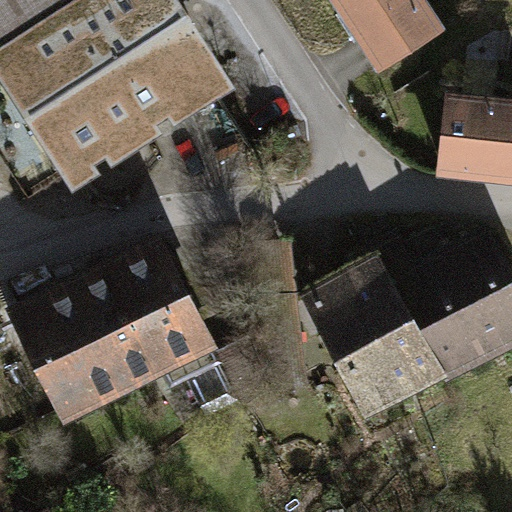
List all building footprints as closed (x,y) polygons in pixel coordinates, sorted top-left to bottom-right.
[(0,0),(0,50),(71,5),(79,0),(0,0)] [(79,0),(71,5),(159,142),(240,90),(182,0),(79,0)] [(415,0),(333,0),(378,68),(436,31),(415,0)] [(71,5),(0,50),(0,73),(77,194),(159,142),(71,5)] [(511,100),(443,93),(434,178),(511,185),(511,100)] [(396,273),(452,380),(511,349),(511,261),(493,225),(458,242),(448,223),(408,243),(400,228),(368,244),(374,256),(386,278),(396,273)] [(162,234),(5,311),(62,427),(219,350),(162,234)] [(298,237),(258,241),(270,389),(310,386),(298,237)] [(386,278),(374,256),(304,292),(371,422),(452,380),(396,273),(386,278)]
